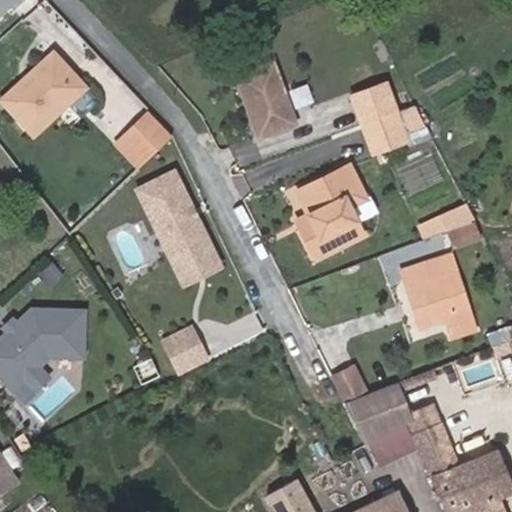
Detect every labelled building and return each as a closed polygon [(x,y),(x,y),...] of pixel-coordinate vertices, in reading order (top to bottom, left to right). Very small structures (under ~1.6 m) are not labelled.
[(81,82),(52,51),(4,94),(33,129),(81,82)] [(269,52),(231,65),(251,127),(289,114),(269,52)] [(383,82),(350,94),(359,121),(393,110),(383,82)] [(77,112),(100,104),(95,90),(72,99),(77,112)] [(403,137),(393,110),(359,121),(369,149),(403,137)] [(150,112),(123,135),(145,160),(172,137),(150,112)] [(138,167),(145,160),(123,135),(116,142),(138,167)] [(290,209),(319,241),(336,217),(345,210),(339,198),(356,190),(339,157),(287,182),(299,205),(290,209)] [(172,173),(136,190),(154,228),(161,225),(181,268),(210,254),(209,252),(172,173)] [(319,241),(290,209),(286,211),(304,249),(317,244),(319,241)] [(336,217),(319,241),(317,244),(353,226),(345,210),(336,217)] [(463,216),(446,223),(452,239),(470,232),(463,216)] [(452,239),(446,223),(436,227),(443,243),(452,239)] [(161,225),(154,228),(181,285),(217,268),(210,254),(181,268),(161,225)] [(439,250),(412,258),(419,278),(398,285),(410,322),(431,315),(438,335),(463,325),(439,250)] [(391,265),(398,285),(419,278),(412,258),(391,265)] [(46,348),(80,350),(83,304),(30,299),(15,312),(4,321),(0,325),(0,371),(8,380),(46,348)] [(0,317),(4,321),(15,312),(11,308),(0,317)] [(191,333),(185,319),(158,332),(164,345),(191,333)] [(200,351),(191,333),(164,345),(172,363),(200,351)] [(511,362),(511,334),(500,339),(510,363),(511,362)] [(135,373),(148,367),(141,353),(128,360),(135,373)] [(36,357),(19,372),(29,383),(46,368),(36,357)] [(348,360),(320,372),(334,400),(361,389),(348,360)] [(415,368),(390,378),(382,381),(386,388),(419,376),(415,368)] [(504,511),(494,489),(476,448),(454,458),(429,408),(424,398),(396,411),(386,388),(382,381),(332,401),(350,438),(352,440),(355,439),(403,414),(414,439),(444,508),(458,503),(461,511),(504,511)] [(403,414),(355,439),(367,463),(414,439),(403,414)] [(17,439),(30,431),(22,418),(9,426),(17,439)] [(476,448),(494,489),(501,486),(509,482),(490,442),(476,448)] [(0,477),(13,469),(0,448),(0,477)] [(314,511),(292,472),(263,489),(274,511),(314,511)] [(406,511),(395,487),(345,511),(406,511)]
